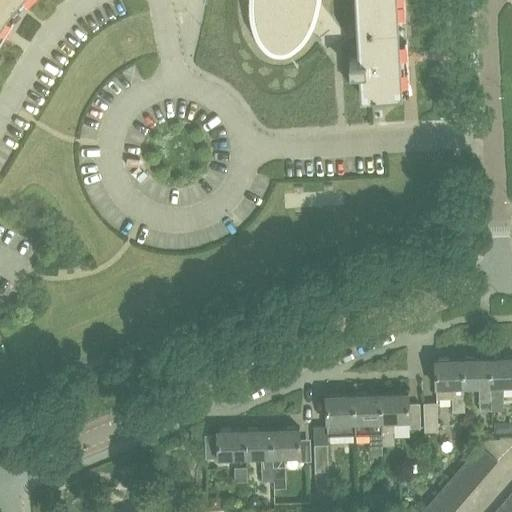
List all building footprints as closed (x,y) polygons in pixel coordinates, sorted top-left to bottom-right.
[(0,0),(0,38),(4,32),(15,13),(25,0),(0,0)] [(346,32),(322,0),(356,0),(359,37),(360,58),(350,59),(351,69),(360,68),(362,96),(370,95),(403,93),(403,82),(410,81),(409,58),(408,53),(405,0),(250,0),(250,9),(252,21),(255,33),(259,40),(265,48),(269,51),(274,53),(280,54),(286,54),(291,52),(297,48),(303,43),(307,37),(312,29),(326,47),(346,32)] [(511,356),(491,357),(492,409),(504,409),(503,395),(503,384),(511,383),(511,356)] [(491,357),(463,358),(464,385),(479,384),(479,399),(480,399),(480,409),(492,409),(491,357)] [(436,359),(436,386),(437,397),(452,397),(453,410),(465,410),(464,385),(463,358),(436,359)] [(382,392),(354,393),(355,433),(370,433),(371,453),(383,452),(383,444),(382,392)] [(409,392),(382,392),(383,444),(395,444),(394,430),(394,419),(410,419),(410,426),(421,426),(420,402),(409,402),(409,392)] [(327,421),(329,421),(329,435),(355,433),(354,393),(327,394),(327,421)] [(424,430),(438,430),(438,401),(423,402),(424,430)] [(511,430),(511,422),(509,420),(503,421),(504,431),(511,430)] [(300,427),(273,428),(274,479),(275,479),(275,487),(287,487),(286,454),(301,454),(300,427)] [(273,428),(245,429),(246,455),(262,455),(263,480),(274,479),(273,428)] [(246,455),(245,429),(218,429),(219,456),(246,455)] [(315,470),(328,470),(328,444),(315,444),(315,470)] [(497,461),(480,446),(473,454),(490,469),(497,461)] [(490,469),(473,454),(466,462),(483,477),(490,469)] [(476,485),(483,477),(466,462),(459,469),(476,485)] [(235,466),(236,481),(248,480),(248,465),(235,466)] [(469,493),(476,485),(459,469),(451,477),(469,493)] [(462,501),(469,493),(451,477),(444,485),(462,501)] [(455,509),(462,501),(444,485),(437,493),(455,509)] [(364,506),(383,506),(383,493),(363,493),(364,506)] [(442,511),(452,511),(455,509),(437,493),(430,501),(442,511)] [(170,511),(165,498),(126,511),(170,511)] [(506,511),(511,511),(511,503),(507,498),(500,507),(506,511)] [(426,511),(442,511),(430,501),(423,509),(426,511)]
